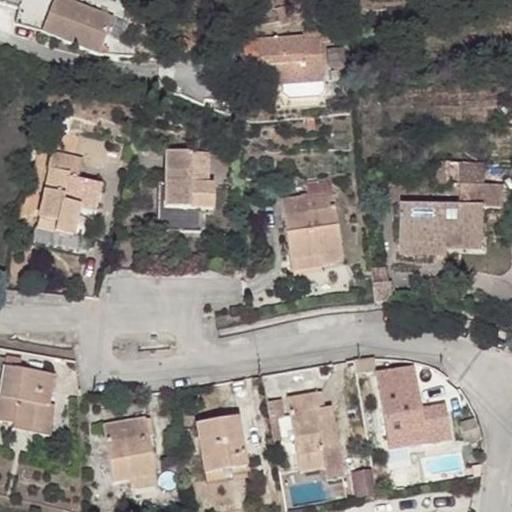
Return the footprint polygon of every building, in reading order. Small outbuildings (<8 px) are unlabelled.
[(103,64),(122,27),(67,0),(48,37),(103,64)] [(281,83),(324,81),(322,38),(303,39),(303,36),(259,39),(261,77),(274,76),(281,76),(281,83)] [(324,81),(281,83),(282,90),(325,87),(324,81)] [(48,172),(52,173),(39,230),(73,237),(79,211),(96,214),(103,185),(79,179),(84,160),(52,153),(48,172)] [(165,209),(202,210),(215,211),(215,186),(208,185),(208,153),(166,153),(165,186),(165,209)] [(446,242),(446,251),(483,252),(484,208),(501,209),(501,187),(485,187),(485,166),(439,164),(439,185),(460,186),(460,209),(402,207),(401,248),(437,249),(437,242),(446,242)] [(165,209),(165,186),(159,186),(158,232),(202,233),(202,210),(165,209)] [(343,264),(333,196),(283,203),(291,259),(323,254),(325,266),(343,264)] [(437,249),(401,248),(401,258),(446,260),(446,251),(446,242),(437,242),(437,249)] [(323,254),(291,259),(293,273),(325,269),(325,266),(323,254)] [(374,288),(377,304),(390,303),(387,286),(374,288)] [(8,358),(6,369),(20,372),(22,360),(8,358)] [(54,377),(20,372),(6,369),(0,408),(0,423),(13,426),(13,432),(49,438),(52,421),(44,420),(46,409),(48,410),(54,377)] [(390,453),(411,449),(409,439),(426,437),(428,447),(453,443),(448,419),(422,423),(412,370),(377,376),(390,453)] [(317,398),(289,402),(302,477),(341,472),(331,412),(320,413),(317,398)] [(54,410),(48,410),(46,409),(44,420),(52,421),(54,410)] [(239,420),(199,427),(208,475),(231,472),(248,469),(239,420)] [(157,479),(147,422),(104,429),(113,486),(131,483),(157,479)] [(409,439),(411,449),(428,447),(426,437),(409,439)] [(233,482),(231,472),(208,475),(209,487),(233,482)] [(412,477),(395,479),(397,491),(414,489),(412,477)] [(157,479),(131,483),(133,492),(158,488),(157,479)]
